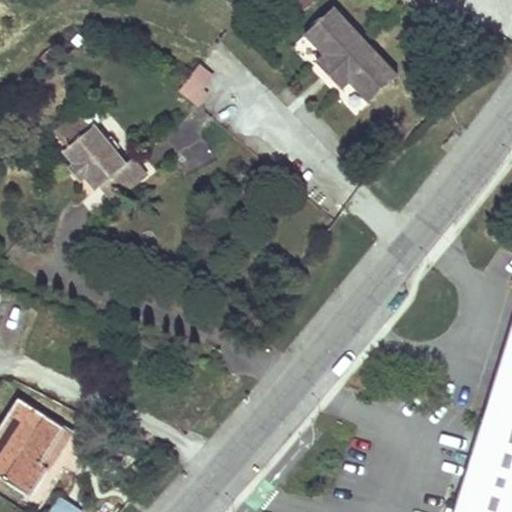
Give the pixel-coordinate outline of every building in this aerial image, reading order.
[(399,76),(335,8),(306,35),(325,55),(350,83),(369,103),(399,76)] [(350,83),(325,55),(317,62),(343,90),(350,83)] [(214,77),(201,66),(180,91),(196,105),(206,92),(203,90),(214,77)] [(104,111),(99,105),(91,105),(79,115),(91,129),(95,126),(104,119),(104,111)] [(127,164),(95,126),(91,129),(79,115),(78,114),(55,133),(68,149),(64,151),(74,164),(70,167),(82,181),(86,178),(96,190),(100,187),(113,202),(148,174),(134,157),(127,164)] [(511,326),(485,415),(511,423),(511,326)] [(0,477),(29,497),(39,483),(48,469),(42,465),(65,429),(20,399),(0,429),(0,477)] [(511,511),(511,423),(485,415),(484,419),(455,511),(511,511)] [(48,469),(71,433),(65,429),(42,465),(48,469)] [(48,511),(80,511),(83,508),(57,495),(48,511)]
